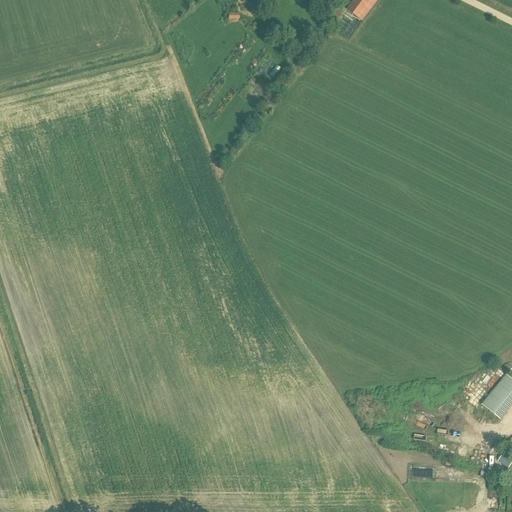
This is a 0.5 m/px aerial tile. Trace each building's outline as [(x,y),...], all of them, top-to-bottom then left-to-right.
[(362,21),(377,0),(355,0),(348,10),(362,21)] [(334,24),(341,14),(337,11),(330,20),(334,24)] [(485,405),(503,420),(511,408),(511,375),(510,374),(485,405)] [(511,463),(511,459),(503,454),(498,462),(508,469),(511,463)] [(102,473),(106,479),(112,475),(108,470),(102,473)] [(487,490),(495,490),(496,474),(488,474),(487,490)] [(446,493),(446,483),(435,483),(435,492),(446,493)] [(436,496),(437,508),(476,506),(475,494),(436,496)] [(497,497),(496,511),(505,511),(506,497),(497,497)]
